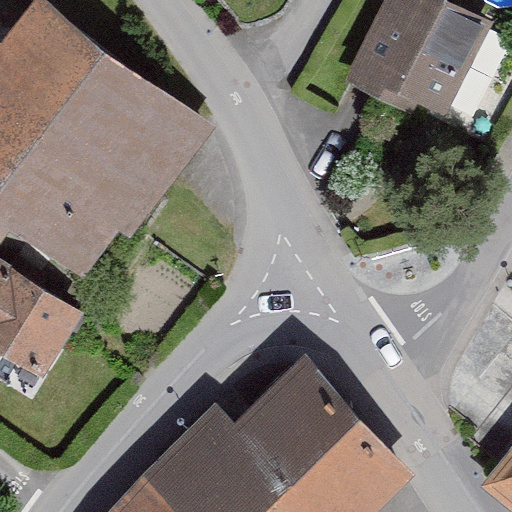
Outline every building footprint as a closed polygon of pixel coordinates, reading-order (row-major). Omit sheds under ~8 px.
[(131,231),(216,118),(57,0),(28,0),(0,38),(0,230),(11,216),(84,270),(120,223),(131,231)] [(484,18),(447,0),(394,0),(362,65),(441,104),(484,18)] [(0,344),(43,371),(84,303),(0,252),(0,344)] [(370,511),(413,469),(310,346),(235,418),(214,398),(143,474),(112,511),(370,511)] [(511,445),(485,477),(511,500),(511,445)]
